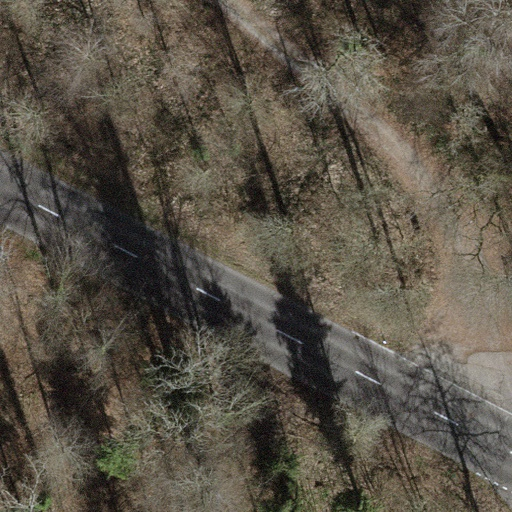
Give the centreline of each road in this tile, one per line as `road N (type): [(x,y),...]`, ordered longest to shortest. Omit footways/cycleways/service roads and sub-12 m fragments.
road 1 (tertiary): [(0,181),(511,451)]
road 2 (track): [(245,0),(304,41),(419,153),(472,267),(497,444)]
